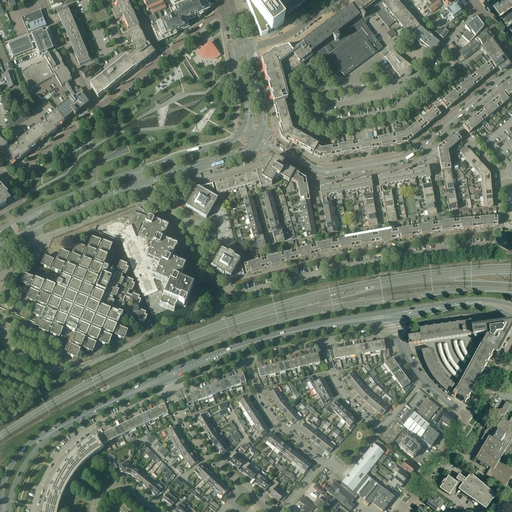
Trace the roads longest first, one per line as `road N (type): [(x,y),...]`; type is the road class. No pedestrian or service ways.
road 1 (residential): [(33,511),(47,471),(70,443),(169,389)]
road 2 (residential): [(240,293),(201,275),(211,252),(205,231),(145,204),(138,183)]
road 3 (residential): [(323,464),(270,417),(246,360)]
road 4 (secondary): [(164,379),(287,334)]
road 5 (residential): [(241,487),(194,440),(169,389)]
road 6 (tertiary): [(138,183),(254,142)]
road 7 (residential): [(0,173),(12,176),(97,108)]
road 8 (residential): [(43,0),(97,108)]
road 9 (residential): [(415,78),(383,96),(325,106),(321,82)]
